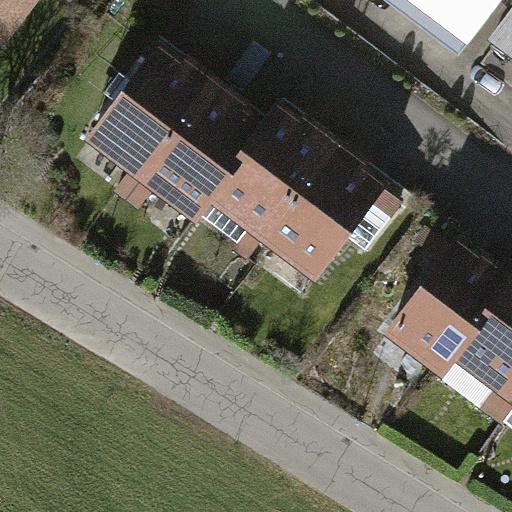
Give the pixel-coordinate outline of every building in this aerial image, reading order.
[(43,0),(0,0),(0,50),(4,53),(43,0)] [(506,0),(381,0),(460,62),(506,0)] [(511,15),(491,44),(511,59),(511,15)] [(271,117),(164,41),(87,144),(200,232),(216,211),(319,287),(395,182),(284,100),(271,117)] [(511,270),(464,237),(389,342),(506,428),(511,419),(511,270)]
